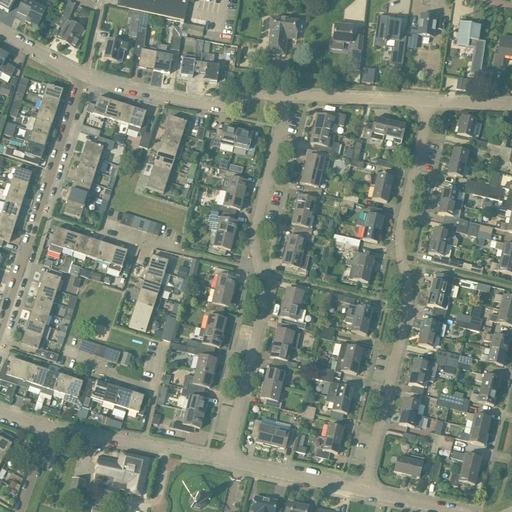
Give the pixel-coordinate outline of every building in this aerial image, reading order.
[(0,0),(0,8),(8,13),(15,0),(0,0)] [(23,0),(18,10),(29,15),(25,22),(37,28),(46,11),(33,5),(33,4),(30,3),(31,0),(23,0)] [(118,0),(117,7),(130,10),(140,12),(182,21),(186,2),(178,0),(118,0)] [(55,25),(62,29),(56,39),(75,50),(81,40),(78,39),(83,30),(68,22),(75,6),(66,1),(55,25)] [(140,12),(130,10),(129,18),(134,20),(132,29),(130,37),(136,38),(140,14),(140,12)] [(140,14),(136,38),(135,44),(144,46),(148,16),(140,14)] [(411,39),(417,40),(417,36),(433,39),(434,29),(442,31),(443,21),(435,20),(436,18),(420,16),(418,30),(412,29),(411,39)] [(387,43),(396,44),(393,67),(402,68),(406,40),(399,39),(401,24),(389,23),(390,21),(379,19),(375,45),(387,46),(387,43)] [(270,31),(267,55),(285,57),(287,39),(296,40),(296,35),(297,35),(298,34),(301,34),(302,23),(298,23),(270,20),(269,31),(270,31)] [(471,24),(459,22),(456,46),(473,49),(470,75),(480,76),(485,42),(478,41),(480,27),(475,27),(475,29),(471,28),(471,24)] [(181,38),(181,34),(204,36),(205,26),(184,24),(183,30),(174,29),(173,38),(181,38)] [(332,43),(350,45),(353,45),(353,51),(353,55),(361,56),(361,52),(362,52),(363,37),(354,36),(354,37),(351,37),(352,28),(334,26),(332,43)] [(493,69),(501,70),(503,56),(511,56),(511,39),(500,37),(498,51),(495,50),(493,69)] [(172,38),(170,50),(179,52),(181,40),(172,38)] [(108,41),(104,60),(122,64),(125,51),(127,52),(128,46),(108,41)] [(138,69),(153,72),(158,47),(153,46),(149,49),(142,47),(141,51),(138,69)] [(158,47),(153,72),(169,75),(172,57),(157,54),(158,47)] [(0,68),(0,69),(0,72),(2,74),(1,76),(4,78),(5,76),(10,78),(16,69),(4,63),(8,57),(2,53),(3,52),(0,50),(0,68)] [(202,54),(195,53),(194,62),(183,60),(182,60),(179,77),(180,77),(192,78),(193,74),(199,74),(202,54)] [(202,54),(199,74),(205,75),(204,82),(216,83),(216,84),(217,84),(219,66),(219,67),(213,66),(214,56),(213,56),(213,59),(208,58),(208,55),(202,54)] [(279,65),(267,63),(265,63),(263,73),(278,75),(279,65)] [(361,69),(360,83),(369,84),(370,70),(361,69)] [(468,90),(467,78),(458,79),(459,90),(468,90)] [(471,81),(469,92),(478,93),(479,82),(471,81)] [(2,84),(0,91),(0,94),(8,97),(11,87),(2,84)] [(43,97),(59,103),(63,91),(47,86),(43,97)] [(25,92),(18,89),(14,101),(21,103),(25,92)] [(39,109),(56,114),(59,103),(43,97),(39,109)] [(92,115),(104,119),(110,102),(98,98),(95,106),(89,104),(87,112),(93,114),(92,115)] [(110,102),(104,119),(116,123),(122,105),(110,102)] [(122,105),(116,123),(128,126),(130,120),(134,109),(122,105)] [(56,114),(39,109),(36,120),(30,119),(52,126),(56,114)] [(134,109),(130,120),(128,126),(127,131),(139,134),(146,113),(134,109)] [(314,130),(331,134),(333,124),(337,125),(337,126),(343,127),(346,116),(326,112),(325,118),(317,116),(314,130)] [(186,137),(190,124),(170,118),(166,130),(186,137)] [(26,130),(48,137),(52,126),(30,119),(26,130)] [(387,122),(380,120),(374,119),(373,126),(367,124),(363,139),(370,141),(370,138),(382,141),(383,137),(384,137),(387,122)] [(387,122),(384,137),(395,140),(394,144),(401,145),(405,126),(387,122)] [(460,123),(457,135),(472,139),(474,127),(460,123)] [(237,131),(223,127),(221,135),(215,134),(212,147),(218,149),(219,145),(233,149),(237,131)] [(96,137),(98,131),(90,129),(88,135),(96,137)] [(497,153),(510,156),(511,150),(505,148),(507,139),(509,131),(503,129),(497,153)] [(22,142),(44,149),(48,137),(26,130),(22,142)] [(186,137),(166,130),(162,142),(179,147),(183,135),(186,137)] [(333,135),(331,134),(314,130),(310,145),(318,147),(317,152),(330,155),(336,157),(339,144),(331,143),(333,135)] [(237,131),(233,149),(248,152),(247,156),(253,158),(256,144),(250,143),(252,134),(237,131)] [(139,147),(143,148),(147,150),(152,135),(144,133),(139,147)] [(114,136),(112,142),(121,144),(123,139),(114,136)] [(41,160),(44,149),(22,142),(19,152),(4,147),(1,155),(23,161),(29,163),(31,157),(41,160)] [(179,147),(162,142),(158,153),(175,159),(180,161),(183,153),(177,152),(179,147)] [(82,155),(99,161),(103,149),(86,143),(82,155)] [(497,153),(499,147),(487,144),(485,150),(497,153)] [(352,161),(358,162),(361,150),(354,149),(352,161)] [(450,163),(465,166),(468,153),(453,150),(450,163)] [(497,153),(485,150),(484,156),(496,159),(497,153)] [(304,170),(321,175),(325,160),(328,161),(330,155),(317,152),(315,158),(307,156),(304,170)] [(175,159),(158,153),(154,165),(171,171),(175,159)] [(497,153),(496,159),(509,162),(510,156),(497,153)] [(79,167),(95,173),(99,174),(103,162),(99,161),(82,155),(79,167)] [(228,170),(230,161),(222,159),(220,168),(228,170)] [(392,170),(393,164),(378,160),(377,167),(392,170)] [(352,161),(351,161),(350,167),(362,170),(364,164),(358,162),(352,161)] [(450,163),(447,175),(462,179),(465,166),(450,163)] [(171,171),(154,165),(150,177),(167,183),(171,171)] [(75,179),(92,184),(95,173),(79,167),(75,179)] [(113,189),(119,168),(114,167),(108,188),(113,189)] [(12,181),(28,186),(32,174),(16,169),(12,181)] [(301,191),(321,196),(323,187),(319,186),(321,175),(304,170),(301,185),(303,186),(301,191)] [(227,193),(244,197),(247,183),(239,181),(241,175),(227,172),(226,178),(230,179),(227,193)] [(374,188),(390,192),(393,178),(378,175),(374,188)] [(167,183),(150,177),(146,189),(163,195),(167,183)] [(71,191),(91,197),(88,196),(92,184),(75,179),(71,191)] [(8,192),(24,197),(28,186),(12,181),(8,192)] [(475,190),(488,193),(489,187),(465,181),(464,187),(475,190)] [(486,199),(488,193),(475,190),(464,187),(463,193),(486,199)] [(488,193),(500,196),(501,189),(489,187),(488,193)] [(374,188),(372,200),(387,204),(390,192),(374,188)] [(185,189),(182,198),(188,200),(191,191),(185,189)] [(440,203),(461,208),(463,202),(457,201),(459,193),(444,189),(440,203)] [(67,203),(84,208),(87,209),(91,197),(71,191),(67,203)] [(295,211),(312,215),(322,217),(324,208),(314,206),(315,201),(319,202),(321,196),(301,191),(300,197),(298,197),(295,211)] [(5,204),(21,209),(24,197),(8,192),(5,204)] [(217,212),(231,215),(232,210),(240,212),(244,197),(227,193),(223,207),(211,204),(210,210),(217,212)] [(341,201),(353,204),(353,202),(356,202),(358,196),(343,193),(341,201)] [(486,199),(487,199),(498,202),(500,196),(488,193),(486,199)] [(341,201),(340,205),(339,212),(345,213),(346,207),(352,208),(353,204),(341,201)] [(67,203),(63,215),(80,220),(84,208),(67,203)] [(440,203),(438,215),(453,219),(455,211),(460,212),(461,208),(440,203)] [(1,215),(17,220),(21,209),(5,204),(1,215)] [(211,232),(234,238),(237,223),(229,222),(231,215),(217,212),(210,210),(210,211),(208,217),(211,217),(210,223),(213,224),(211,232),(211,231),(211,232)] [(312,215),(295,211),(291,226),(299,227),(298,233),(315,237),(311,236),(312,230),(308,229),(312,215)] [(129,215),(123,213),(119,225),(125,227),(129,215)] [(0,218),(0,227),(13,232),(17,220),(1,215),(0,218)] [(131,229),(134,217),(129,215),(125,227),(131,229)] [(365,228),(380,232),(383,219),(365,215),(364,222),(357,220),(355,226),(365,228)] [(136,230),(140,219),(134,217),(131,229),(136,230)] [(141,232),(145,220),(140,219),(136,230),(141,232)] [(511,219),(510,219),(508,225),(496,223),(495,230),(511,233),(511,219)] [(147,234),(150,222),(145,220),(141,232),(147,234)] [(152,236),(156,224),(150,222),(147,234),(152,236)] [(478,232),(480,227),(480,226),(467,223),(465,228),(465,229),(478,232)] [(156,224),(152,236),(158,238),(162,226),(156,224)] [(478,232),(490,235),(492,229),(480,226),(480,227),(478,232)] [(9,243),(13,232),(0,227),(0,247),(1,248),(3,242),(9,243)] [(365,228),(362,241),(377,244),(380,232),(365,228)] [(48,252),(60,255),(67,233),(55,229),(50,246),(48,252)] [(431,242),(446,246),(452,247),(456,248),(458,242),(454,237),(455,233),(449,232),(449,233),(434,229),(431,242)] [(477,238),(478,232),(465,229),(464,235),(477,238)] [(211,232),(217,233),(213,248),(209,247),(207,253),(221,256),(222,250),(230,252),(234,238),(211,232)] [(477,238),(480,239),(489,241),(490,235),(478,232),(477,238)] [(67,233),(60,255),(62,250),(74,253),(79,237),(67,233)] [(285,252),(302,256),(306,241),(313,243),(315,237),(298,233),(296,239),(289,237),(285,252)] [(332,241),(345,245),(346,238),(333,235),(332,241)] [(79,237),(74,253),(85,257),(91,240),(79,237)] [(91,240),(85,257),(97,261),(102,244),(91,240)] [(332,241),(330,248),(343,251),(345,245),(332,241)] [(431,242),(428,255),(449,260),(452,248),(452,247),(446,246),(431,242)] [(500,259),(511,261),(511,246),(496,243),(494,250),(502,252),(500,259)] [(102,244),(97,261),(109,265),(114,248),(102,244)] [(114,248),(109,265),(108,270),(120,273),(127,252),(114,248)] [(285,252),(282,266),(289,268),(288,274),(304,277),(305,271),(299,270),(302,256),(285,252)] [(351,268),(370,273),(374,259),(359,256),(359,254),(354,253),(352,262),(347,261),(346,266),(351,267),(351,268)] [(148,269),(165,274),(168,262),(152,257),(148,269)] [(194,259),(190,275),(196,276),(200,261),(194,259)] [(511,261),(500,259),(499,265),(491,263),(490,270),(511,275),(511,261)] [(470,265),(458,263),(457,269),(469,272),(470,265)] [(470,265),(469,272),(482,275),(483,269),(470,265)] [(178,277),(185,279),(188,270),(181,268),(178,277)] [(351,268),(348,280),(368,284),(370,273),(351,268)] [(144,280),(161,286),(165,274),(148,269),(144,280)] [(215,290),(232,294),(236,280),(228,278),(229,272),(216,269),(215,275),(218,276),(215,290)] [(93,273),(91,279),(91,281),(99,283),(101,275),(93,273)] [(40,286),(57,292),(61,280),(44,274),(40,286)] [(324,276),(323,281),(323,282),(335,285),(337,279),(324,276)] [(73,286),(78,288),(81,280),(75,278),(73,286)] [(140,292),(162,299),(164,292),(171,294),(172,290),(161,286),(144,280),(140,292)] [(430,294),(448,298),(451,285),(433,281),(430,294)] [(478,284),(476,290),(489,294),(490,287),(478,284)] [(36,298),(53,304),(57,292),(40,286),(36,298)] [(283,304),(300,308),(303,294),(308,295),(309,289),(296,286),(294,291),(286,289),(283,304)] [(206,310),(220,313),(221,307),(229,309),(232,294),(215,290),(212,303),(205,302),(204,309),(206,310)] [(136,304),(158,311),(162,299),(140,292),(136,304)] [(329,300),(341,303),(343,297),(330,294),(329,300)] [(430,294),(427,307),(433,308),(442,310),(445,311),(448,298),(430,294)] [(499,311),(511,313),(511,299),(495,295),(493,302),(501,304),(499,311)] [(32,310),(49,315),(53,304),(36,298),(32,310)] [(158,311),(136,304),(132,316),(149,321),(153,310),(158,311)] [(300,308),(283,304),(280,318),(287,320),(286,326),(299,329),(300,328),(305,329),(306,323),(303,322),(306,311),(305,310),(300,308)] [(344,318),(353,321),(369,324),(372,311),(357,307),(355,314),(346,311),(344,318)] [(220,313),(206,310),(204,309),(202,315),(209,316),(205,331),(223,335),(226,320),(218,318),(220,313)] [(29,322),(45,327),(49,315),(32,310),(29,322)] [(511,313),(499,311),(498,317),(490,315),(489,322),(511,327),(511,313)] [(468,324),(469,318),(456,315),(455,321),(468,324)] [(149,321),(132,316),(128,328),(145,334),(149,321)] [(176,319),(168,316),(165,327),(174,329),(176,319)] [(344,318),(343,321),(353,324),(350,333),(366,337),(369,324),(353,321),(344,318)] [(480,327),(481,321),(469,318),(468,324),(480,327)] [(420,334),(436,337),(439,338),(442,325),(429,322),(424,321),(420,334)] [(468,324),(455,321),(454,327),(467,330),(468,324)] [(45,327),(29,322),(25,334),(42,339),(45,327)] [(480,327),(468,324),(467,330),(478,333),(480,327)] [(61,326),(59,332),(65,334),(68,328),(61,326)] [(299,329),(286,326),(285,332),(277,330),(273,345),(290,349),(294,334),(298,335),(299,329)] [(322,326),(320,333),(332,336),(334,329),(322,326)] [(174,329),(165,327),(160,341),(170,344),(174,329)] [(153,338),(160,341),(162,333),(155,331),(153,338)] [(223,335),(205,331),(202,345),(190,342),(188,348),(210,353),(211,347),(219,349),(223,335)] [(25,334),(21,346),(38,351),(38,349),(42,350),(43,346),(44,347),(45,346),(47,341),(41,339),(42,339),(25,334)] [(420,334),(417,346),(433,350),(436,337),(420,334)] [(490,350),(506,354),(509,340),(485,335),(484,342),(491,344),(490,350)] [(84,353),(88,342),(82,340),(79,351),(84,353)] [(89,355),(93,344),(88,342),(84,353),(89,355)] [(95,357),(99,345),(93,344),(89,355),(95,357)] [(359,364),(362,350),(348,347),(348,346),(341,344),(338,359),(359,364)] [(100,359),(104,347),(99,345),(95,357),(100,359)] [(290,349),(273,345),(270,359),(278,361),(276,367),(288,369),(290,362),(287,361),(290,349)] [(105,360),(109,349),(104,347),(100,359),(105,360)] [(199,357),(195,371),(213,376),(213,375),(216,361),(209,359),(210,353),(188,348),(186,348),(185,354),(199,357)] [(111,362),(115,351),(109,349),(105,360),(111,362)] [(490,350),(488,357),(481,355),(479,362),(503,368),(506,354),(490,350)] [(121,353),(115,351),(111,362),(117,364),(121,353)] [(459,364),(460,357),(435,351),(434,358),(445,360),(459,364)] [(47,352),(44,360),(56,363),(59,356),(47,352)] [(120,365),(128,368),(132,356),(124,353),(120,365)] [(411,373),(426,377),(433,378),(436,365),(434,365),(435,360),(419,356),(419,357),(418,361),(414,360),(411,373)] [(460,357),(459,364),(470,367),(472,360),(460,357)] [(359,364),(338,359),(334,373),(341,374),(342,373),(356,376),(357,373),(358,374),(359,368),(358,368),(359,364)] [(0,380),(16,386),(24,364),(12,360),(9,367),(4,365),(0,374),(0,380)] [(457,370),(459,364),(445,360),(444,366),(457,370)] [(24,364),(16,386),(17,386),(18,381),(30,384),(29,387),(35,367),(24,364)] [(457,370),(469,372),(470,367),(459,364),(457,370)] [(312,373),(324,376),(326,369),(314,366),(312,373)] [(35,367),(29,387),(41,391),(47,371),(35,367)] [(264,385),(281,389),(284,374),(287,375),(288,369),(276,367),(275,372),(267,370),(264,385)] [(52,397),(53,392),(59,375),(47,371),(41,391),(40,393),(52,397)] [(213,376),(195,371),(194,378),(186,376),(182,389),(186,390),(200,394),(202,388),(209,390),(211,383),(213,383),(215,376),(213,375),(213,376)] [(497,394),(500,380),(484,376),(484,374),(476,372),(474,379),(482,381),(480,390),(497,394)] [(312,373),(310,379),(322,382),(324,376),(312,373)] [(411,373),(408,386),(423,389),(425,380),(432,382),(433,378),(426,377),(411,373)] [(65,396),(71,379),(59,375),(53,392),(65,396)] [(81,408),(86,393),(80,391),(83,383),(71,379),(65,396),(77,400),(74,410),(80,412),(81,408)] [(103,403),(108,386),(102,384),(102,382),(97,380),(96,382),(93,390),(88,388),(86,393),(81,408),(90,411),(94,400),(103,403)] [(327,398),(350,403),(353,390),(338,387),(339,385),(330,383),(327,398)] [(264,385),(260,399),(262,400),(261,405),(279,409),(280,403),(278,402),(281,389),(264,385)] [(115,407),(120,390),(108,386),(103,403),(115,407)] [(115,407),(126,410),(132,393),(120,390),(115,407)] [(182,411),(186,412),(203,416),(207,401),(199,399),(200,394),(186,390),(186,393),(185,393),(184,398),(186,399),(185,401),(184,400),(182,411)] [(497,394),(480,390),(479,395),(471,393),(469,400),(477,401),(477,403),(493,407),(497,394)] [(132,393),(126,410),(138,414),(138,415),(143,417),(146,406),(142,405),(144,395),(138,393),(137,395),(132,393)] [(437,400),(449,403),(451,397),(438,394),(437,400)] [(451,397),(449,403),(467,408),(469,401),(462,400),(451,397)] [(327,398),(326,402),(334,404),(332,412),(347,416),(350,403),(327,398)] [(417,416),(423,418),(424,416),(417,415),(420,403),(405,400),(401,413),(417,416)] [(34,411),(40,413),(41,407),(42,404),(37,403),(36,406),(34,411)] [(449,403),(448,408),(460,411),(466,412),(467,408),(449,403)] [(302,405),(301,412),(313,415),(315,408),(302,405)] [(47,413),(46,413),(46,414),(58,417),(59,412),(48,409),(47,413)] [(186,412),(182,426),(173,423),(171,429),(190,434),(192,428),(200,430),(203,416),(186,412)] [(313,415),(301,412),(300,418),(312,421),(313,415)] [(423,418),(417,416),(401,413),(398,425),(414,429),(415,421),(423,423),(424,418),(423,418)] [(154,414),(151,424),(159,426),(161,416),(154,414)] [(471,429),(480,432),(487,433),(491,419),(474,415),(466,414),(465,419),(473,421),(471,429)] [(100,425),(108,427),(110,419),(102,417),(100,425)] [(110,420),(108,427),(116,429),(118,423),(110,420)] [(256,443),(270,447),(274,430),(260,426),(261,422),(255,421),(252,434),(258,435),(256,443)] [(325,439),(340,443),(343,430),(328,426),(325,439)] [(274,430),(270,447),(285,450),(287,442),(293,444),(296,430),(290,429),(289,433),(274,430)] [(471,429),(469,436),(460,434),(458,434),(457,436),(456,440),(484,447),(487,433),(480,432),(471,429)] [(0,452),(6,456),(10,459),(16,447),(12,445),(15,439),(3,432),(0,437),(0,452)] [(439,443),(441,435),(429,432),(427,438),(433,440),(433,441),(439,443)] [(402,440),(414,443),(415,437),(403,434),(402,440)] [(439,443),(452,446),(453,438),(441,435),(439,443)] [(325,439),(322,451),(317,450),(316,457),(328,460),(330,453),(337,455),(340,443),(325,439)] [(438,448),(439,443),(433,441),(430,452),(436,454),(438,448)] [(293,452),(305,455),(307,449),(295,446),(293,452)] [(461,469),(478,473),(481,459),(453,452),(451,459),(463,462),(461,469)] [(99,457),(94,480),(108,483),(107,487),(103,486),(100,497),(117,501),(119,490),(127,492),(126,493),(141,497),(149,461),(120,455),(118,461),(99,457)] [(393,473),(406,476),(411,457),(409,461),(397,458),(393,473)] [(411,457),(406,476),(419,479),(424,460),(411,457)] [(430,482),(437,483),(441,465),(435,463),(430,482)] [(461,469),(460,476),(452,474),(449,486),(457,488),(459,483),(474,487),(478,473),(461,469)] [(85,482),(72,479),(68,496),(82,499),(85,482)] [(192,496),(191,502),(194,508),(200,509),(205,506),(207,500),(204,494),(198,493),(192,496)] [(255,496),(252,500),(254,503),(252,511),(274,511),(277,502),(265,499),(266,498),(255,496)]
